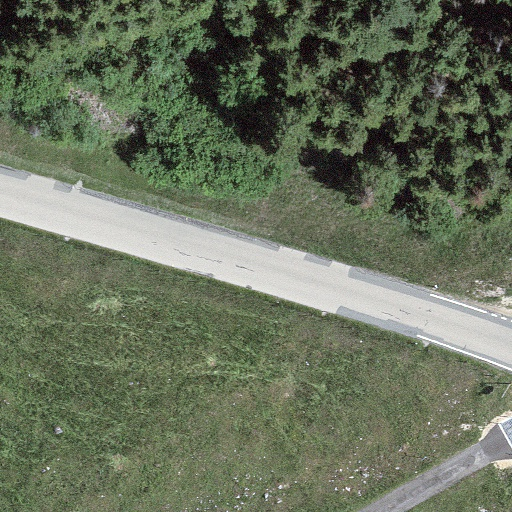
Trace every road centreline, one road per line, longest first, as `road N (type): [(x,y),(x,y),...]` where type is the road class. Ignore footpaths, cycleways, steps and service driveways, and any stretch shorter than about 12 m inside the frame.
road 1 (tertiary): [(511,345),(0,191)]
road 2 (track): [(511,435),(383,511)]
